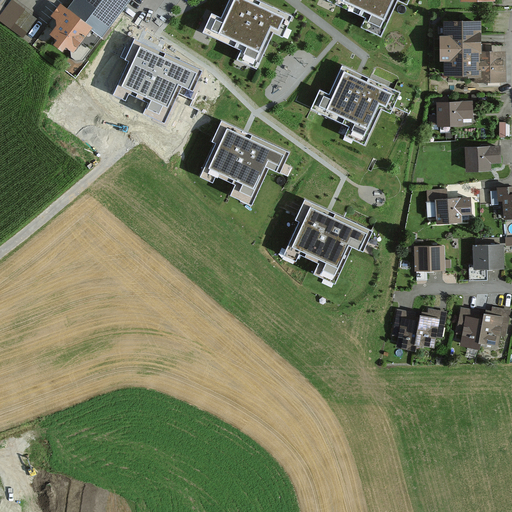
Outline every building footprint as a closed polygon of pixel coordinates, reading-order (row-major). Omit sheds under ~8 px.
[(38,20),(10,0),(0,0),(0,13),(2,15),(0,17),(0,19),(25,37),(38,20)] [(123,12),(131,0),(75,0),(67,11),(102,40),(123,12)] [(249,1),(247,0),(240,0),(230,24),(220,20),(214,32),(251,49),(245,62),(258,68),(275,30),(283,33),(290,19),(249,1)] [(339,0),(374,16),(368,29),(381,35),(396,0),(405,0),(406,0),(339,0)] [(102,40),(67,11),(60,6),(51,18),(55,22),(56,29),(50,38),(57,45),(54,49),(62,56),(66,52),(82,63),(102,40)] [(445,78),(478,79),(478,55),(479,25),(446,25),(446,40),(445,65),(445,78)] [(158,50),(134,39),(125,60),(129,61),(113,95),(126,101),(129,94),(150,104),(145,115),(166,125),(183,88),(193,92),(203,70),(158,50)] [(504,56),(478,55),(478,79),(478,84),(503,84),(504,56)] [(355,76),(347,72),(335,99),(325,94),(319,107),(356,124),(350,137),(363,142),(380,104),(388,108),(395,94),(355,76)] [(477,102),(440,102),(440,125),(466,125),(466,118),(477,118),(477,102)] [(246,131),(222,120),(212,141),(216,143),(200,177),(214,183),(217,176),(235,185),(230,196),(252,206),(269,168),(280,173),(290,151),(246,131)] [(505,146),(470,146),(470,171),(496,171),(496,162),(505,162),(505,146)] [(511,188),(501,189),(502,204),(510,203),(511,219),(511,218),(511,188)] [(447,189),(427,191),(427,203),(435,202),(436,227),(463,225),(462,217),(472,217),(471,199),(448,200),(447,189)] [(328,210),(305,200),(296,220),(299,222),(283,256),(296,262),(299,254),(319,263),(314,275),(335,285),(352,247),(363,252),(373,231),(328,210)] [(506,243),(477,245),(479,269),(508,267),(506,243)] [(448,245),(420,247),(421,270),(449,268),(448,245)] [(479,342),(483,318),(484,314),(463,310),(458,336),(465,337),(464,347),(478,349),(479,342)] [(492,319),(483,318),(479,342),(497,345),(499,334),(505,335),(509,312),(494,310),(492,319)] [(427,322),(420,321),(416,345),(433,348),(435,337),(440,337),(445,314),(429,311),(427,322)] [(415,351),(416,345),(420,321),(421,317),(398,313),(394,336),(401,337),(399,349),(415,351)]
